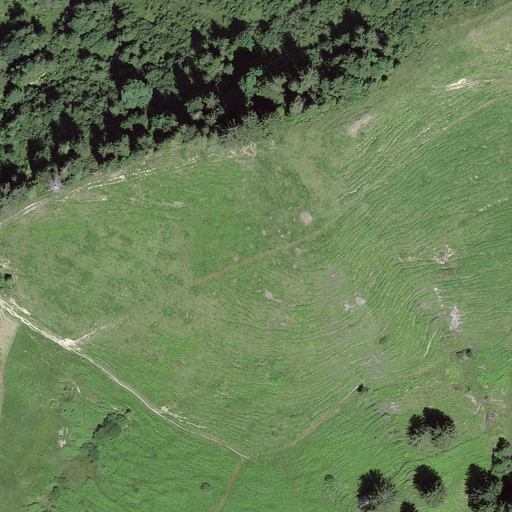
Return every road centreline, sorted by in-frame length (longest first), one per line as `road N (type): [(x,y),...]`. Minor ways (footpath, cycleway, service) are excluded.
road 1 (track): [(54,201),(179,163),(326,137),(419,91)]
road 2 (track): [(0,227),(41,203),(117,197),(154,205),(214,194)]
